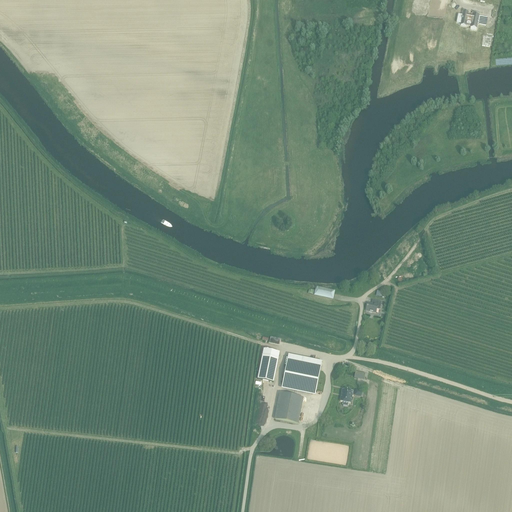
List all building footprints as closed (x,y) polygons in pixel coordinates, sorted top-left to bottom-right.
[(458,15),(457,23),(460,24),(460,23),(461,23),(461,26),(466,27),(466,26),(471,27),(470,28),(471,29),(470,30),(476,31),(476,30),(477,24),(485,26),(487,19),(479,17),(479,16),(473,14),(473,16),(468,15),(468,13),(463,12),(462,16),(461,16),(458,15)] [(432,52),(436,32),(428,31),(424,31),(425,29),(420,28),(420,27),(415,26),(415,27),(410,27),(405,26),(403,33),(409,34),(409,35),(427,37),(425,50),(432,52)] [(483,36),(483,41),(487,42),(486,47),(490,47),(491,38),(483,36)] [(333,299),(335,291),(316,287),(314,295),(333,299)] [(380,310),(381,306),(381,302),(372,300),(372,304),(367,303),(366,312),(376,314),(377,309),(380,310)] [(280,353),(264,350),(262,356),(278,359),(280,353)] [(285,374),(282,386),(316,392),(322,362),(288,355),(285,374)] [(278,359),(262,356),(258,380),(274,383),(278,359)] [(355,372),(354,378),(364,380),(365,374),(355,372)] [(353,392),(347,391),(342,390),(340,402),(343,403),(343,405),(348,406),(348,404),(351,404),(353,392)] [(298,424),(303,398),(279,394),(275,420),(298,424)]
